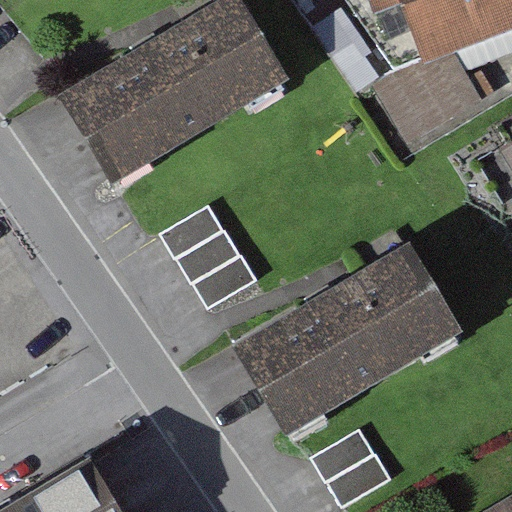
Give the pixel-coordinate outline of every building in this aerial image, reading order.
[(511,0),(367,0),(399,77),(370,93),(403,152),(486,105),(457,53),(511,30),(511,0)] [(60,106),(112,193),(286,88),(234,1),(60,106)] [(511,152),(501,159),(511,177),(511,152)] [(214,205),(164,235),(211,312),(260,282),(214,205)] [(234,356),(284,438),(456,335),(406,252),(234,356)] [(367,431),(316,456),(343,509),(394,484),(367,431)] [(15,511),(111,511),(86,470),(15,511)]
